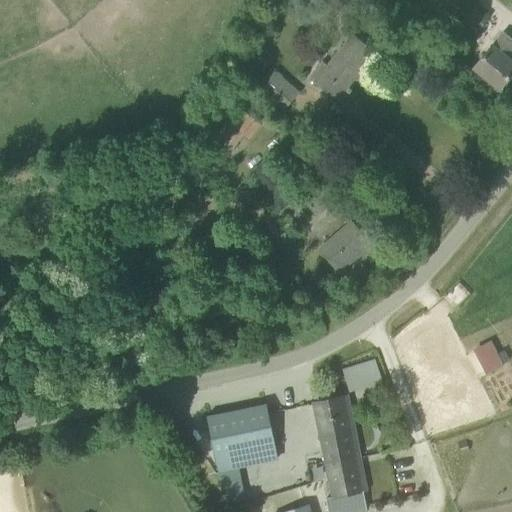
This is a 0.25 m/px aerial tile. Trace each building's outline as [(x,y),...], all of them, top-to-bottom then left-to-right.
[(327,0),(350,18),(361,5),(354,0),(327,0)] [(429,0),(410,22),(431,40),(465,0),(429,0)] [(491,17),(471,1),(458,16),(477,33),(491,17)] [(511,39),(504,33),(474,69),(499,89),(511,73),(511,62),(505,57),(511,47),(511,39)] [(312,75),(339,100),(347,91),(349,93),(352,89),(349,87),(376,54),(354,36),(330,64),(325,60),(312,75)] [(282,112),(300,92),(275,71),(258,91),(282,112)] [(228,122),(244,135),(249,140),(260,126),(240,108),(228,122)] [(226,158),(243,136),(227,124),(210,145),(226,158)] [(267,147),(297,179),(314,164),(301,149),(298,152),(282,133),(267,147)] [(246,177),(276,212),(295,196),(264,161),(246,177)] [(344,194),(329,175),(301,197),(317,217),(344,194)] [(370,245),(351,223),(320,249),(339,271),(370,245)] [(490,338),(471,347),(484,373),(503,364),(490,338)] [(342,365),(348,397),(382,390),(375,359),(342,365)] [(313,403),(324,460),(355,453),(344,397),(313,403)] [(206,416),(215,460),(274,448),(267,413),(265,404),(206,416)] [(355,453),(324,460),(332,497),(325,499),(327,511),(359,511),(366,511),(355,453)]
